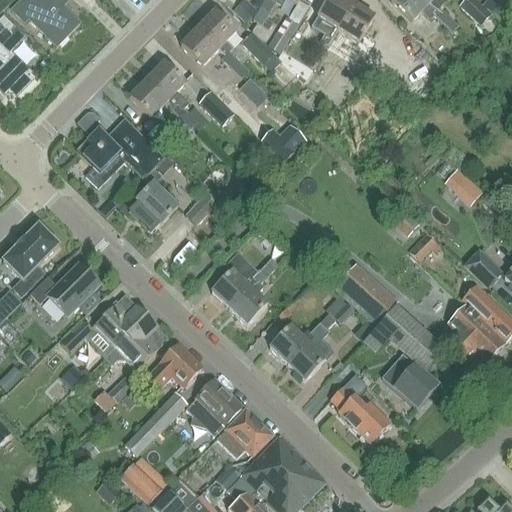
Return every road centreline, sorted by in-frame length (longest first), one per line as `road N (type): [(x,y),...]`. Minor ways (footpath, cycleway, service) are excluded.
road 1 (unclassified): [(368,511),(39,188)]
road 2 (residential): [(173,0),(13,165)]
road 3 (tertiary): [(411,511),(511,424)]
